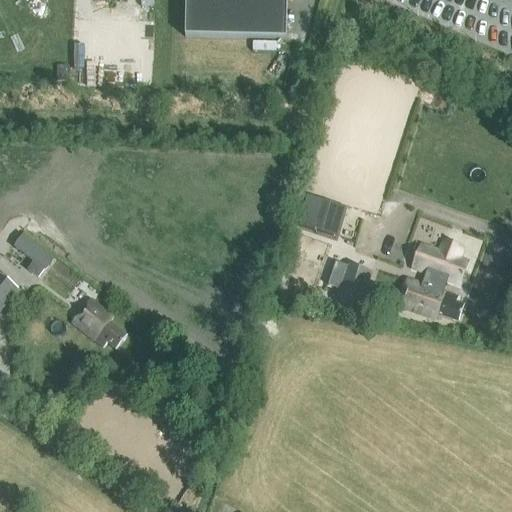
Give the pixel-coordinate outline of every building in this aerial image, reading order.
[(286,41),(286,0),(185,0),(184,39),(286,41)] [(69,70),(57,70),(57,83),(69,83),(69,70)] [(307,198),(299,227),(327,235),(335,206),(307,198)] [(377,216),(368,244),(400,254),(409,226),(377,216)] [(360,312),(372,274),(348,266),(335,304),(360,312)] [(0,277),(0,315),(18,291),(0,277)] [(460,299),(407,281),(396,310),(434,322),(436,318),(457,325),(464,306),(458,304),(460,299)] [(115,351),(126,337),(108,323),(112,318),(90,300),(71,323),(102,349),(106,344),(115,351)]
